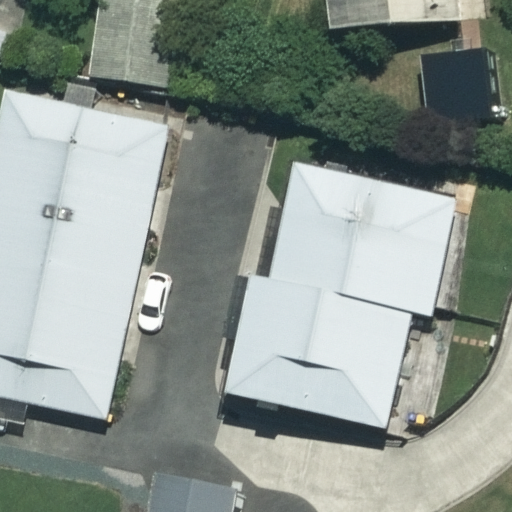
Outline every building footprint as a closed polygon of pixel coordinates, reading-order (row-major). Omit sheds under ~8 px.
[(187,0),(105,0),(94,75),(175,87),(187,0)] [(336,0),(339,29),(462,18),(460,0),(336,0)] [(434,104),(470,103),(469,89),(490,88),(488,48),(431,51),(434,104)] [(175,126),(14,92),(0,159),(0,394),(113,418),(175,126)] [(478,198),(306,161),(279,282),(260,278),(235,392),(434,435),(452,348),(414,340),(420,308),(453,315),(478,198)] [(238,511),(243,490),(161,473),(153,511),(238,511)]
